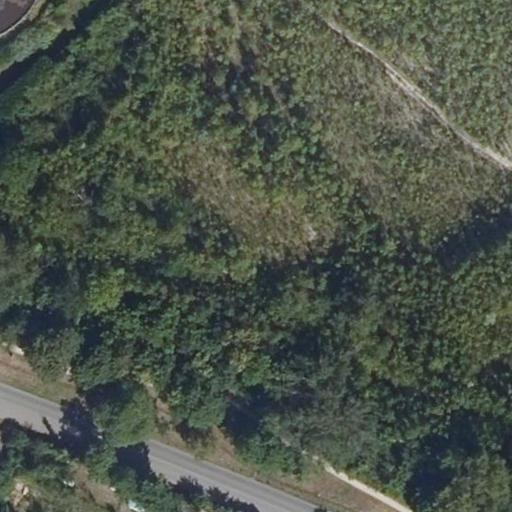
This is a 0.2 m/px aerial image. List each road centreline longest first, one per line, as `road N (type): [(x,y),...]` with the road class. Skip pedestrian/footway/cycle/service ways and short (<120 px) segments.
road 1 (unclassified): [(293,511),(0,403)]
road 2 (track): [(283,0),(511,165)]
